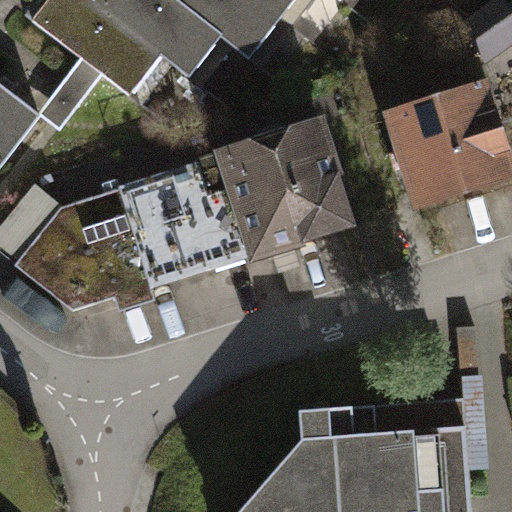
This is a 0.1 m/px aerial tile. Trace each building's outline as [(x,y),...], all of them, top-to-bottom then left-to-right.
[(132,106),(164,65),(90,7),(82,0),(54,0),(32,27),(79,64),(100,81),(132,106)] [(190,86),(222,45),(164,0),(95,0),(90,7),(164,65),(190,86)] [(246,65),(278,25),(247,0),(164,0),(222,45),(246,65)] [(247,0),(278,25),(298,0),(247,0)] [(58,90),(41,111),(56,123),(63,129),(100,81),(79,64),(58,90)] [(0,89),(0,170),(41,117),(2,87),(0,89)] [(426,214),(511,187),(511,138),(497,91),(397,121),(426,214)] [(256,265),(359,234),(328,132),(225,164),(256,265)] [(86,317),(256,265),(225,164),(67,212),(23,268),(86,317)] [(471,511),(463,403),(313,414),(314,437),(246,511),(471,511)]
